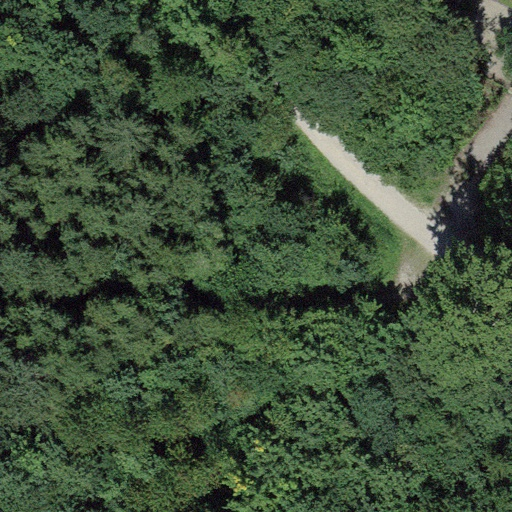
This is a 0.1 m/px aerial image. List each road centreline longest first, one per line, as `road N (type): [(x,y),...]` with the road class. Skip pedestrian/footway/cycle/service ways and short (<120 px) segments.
road 1 (track): [(430,248),(271,69),(232,0)]
road 2 (track): [(511,113),(430,248)]
